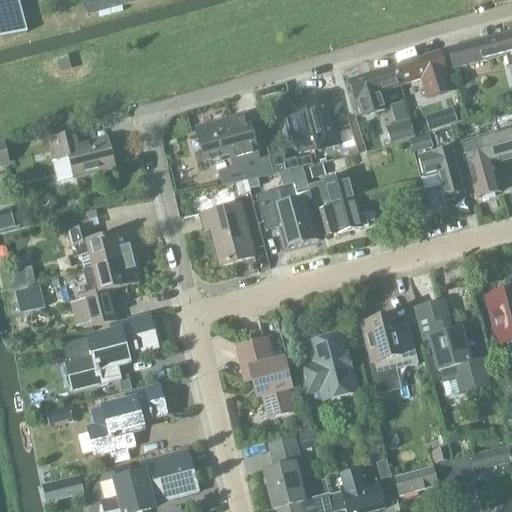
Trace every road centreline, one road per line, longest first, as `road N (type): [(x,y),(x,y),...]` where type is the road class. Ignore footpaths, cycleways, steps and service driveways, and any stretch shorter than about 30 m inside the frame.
road 1 (residential): [(188,311),(129,115),(511,16)]
road 2 (residential): [(188,311),(511,228)]
road 3 (residential): [(241,511),(188,311)]
